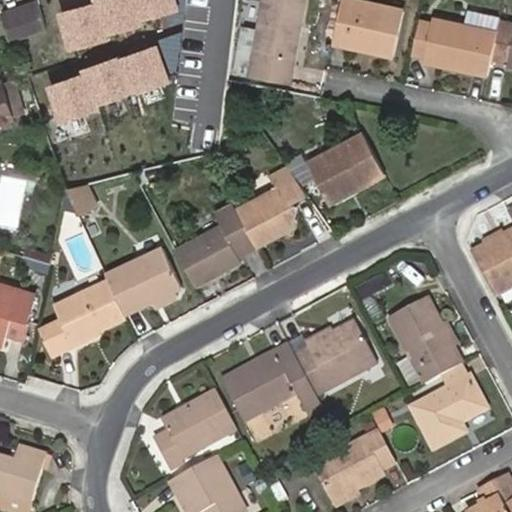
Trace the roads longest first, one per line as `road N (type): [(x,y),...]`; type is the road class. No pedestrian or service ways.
road 1 (residential): [(117,432),(168,360),(436,219)]
road 2 (residential): [(436,219),(511,369)]
road 3 (residential): [(511,450),(389,511)]
road 4 (residential): [(117,432),(0,395)]
